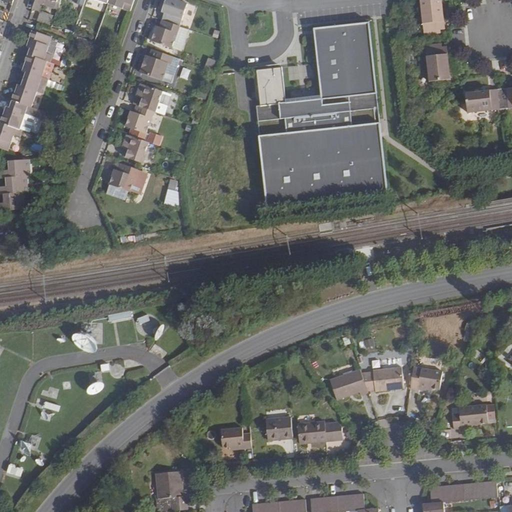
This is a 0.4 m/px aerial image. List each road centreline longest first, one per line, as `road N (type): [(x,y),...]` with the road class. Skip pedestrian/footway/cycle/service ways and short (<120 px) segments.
road 1 (residential): [(46,511),(119,436),(219,365),(324,316),(511,273)]
road 2 (residential): [(144,0),(81,185),(82,208)]
road 3 (residential): [(398,471),(228,488),(216,511)]
